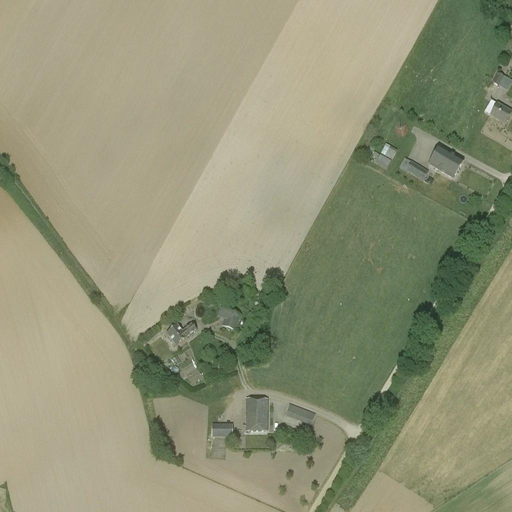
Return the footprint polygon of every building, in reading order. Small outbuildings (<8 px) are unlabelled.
[(497,74),(491,84),(498,88),(504,78),(497,74)] [(511,114),(497,105),(491,101),(483,113),(504,126),(511,114)] [(398,137),(407,134),(405,127),(395,130),(398,137)] [(384,144),(380,153),(393,160),(397,151),(384,144)] [(428,166),(453,181),(462,164),(439,150),(428,166)] [(368,160),(386,171),(391,163),(373,153),(368,160)] [(399,169),(423,182),(428,173),(404,160),(399,169)] [(227,311),(221,328),(235,333),(241,316),(227,311)] [(177,327),(166,335),(175,347),(196,331),(192,326),(182,333),(177,327)] [(267,433),(267,401),(246,401),(246,433),(267,433)] [(310,427),(311,424),(315,416),(289,406),(285,417),(299,423),(310,427)] [(232,439),(232,426),(211,426),(211,439),(232,439)] [(281,436),(302,443),(303,440),(305,435),(283,428),(281,436)]
